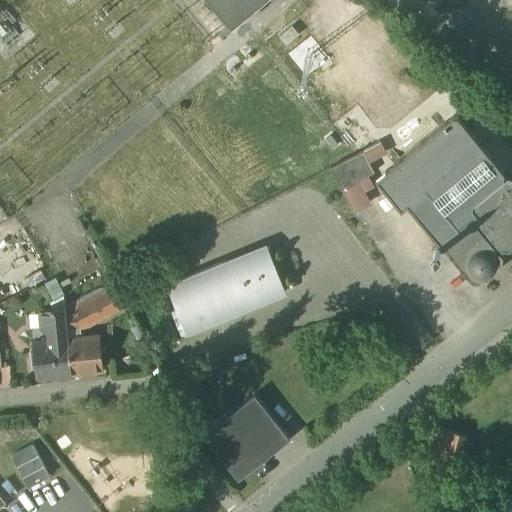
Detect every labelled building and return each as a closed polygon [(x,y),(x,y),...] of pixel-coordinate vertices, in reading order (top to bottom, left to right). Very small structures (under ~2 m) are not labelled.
[(212,0),(233,24),(262,0),(212,0)] [(375,172),(363,150),(331,168),(342,189),(375,172)] [(511,177),(506,176),(472,204),(471,210),(480,221),(477,223),(472,223),(447,243),(446,249),(473,281),(479,281),(484,277),(490,278),(497,271),(498,266),(503,261),(504,256),(501,252),(504,250),(510,250),(511,248),(511,177)] [(268,243),(168,284),(178,309),(172,312),(182,336),(289,292),(268,243)] [(444,249),(439,243),(433,248),(438,254),(444,249)] [(35,262),(0,280),(0,307),(46,283),(35,262)] [(109,289),(79,305),(79,301),(66,305),(69,330),(82,328),(91,326),(120,310),(109,289)] [(66,305),(41,311),(43,328),(49,333),(50,341),(35,343),(39,377),(73,373),(70,339),(69,330),(66,305)] [(101,336),(70,339),(73,373),(105,370),(101,336)] [(147,339),(138,344),(148,362),(157,357),(147,339)] [(256,394),(204,435),(239,480),(291,439),(256,394)] [(460,434),(441,429),(429,467),(448,473),(460,434)] [(37,442),(13,454),(30,488),(54,476),(37,442)]
